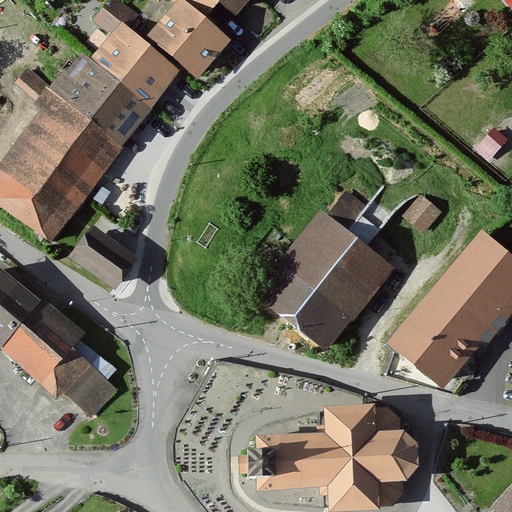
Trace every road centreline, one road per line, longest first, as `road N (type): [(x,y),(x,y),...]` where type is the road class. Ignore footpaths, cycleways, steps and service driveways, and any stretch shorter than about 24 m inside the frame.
road 1 (residential): [(151,333),(148,289),(161,212),(185,147),(229,91),(342,0)]
road 2 (residential): [(511,420),(151,333)]
road 3 (residential): [(151,333),(0,233)]
road 4 (residential): [(0,467),(151,472)]
road 5 (residential): [(151,333),(151,472)]
